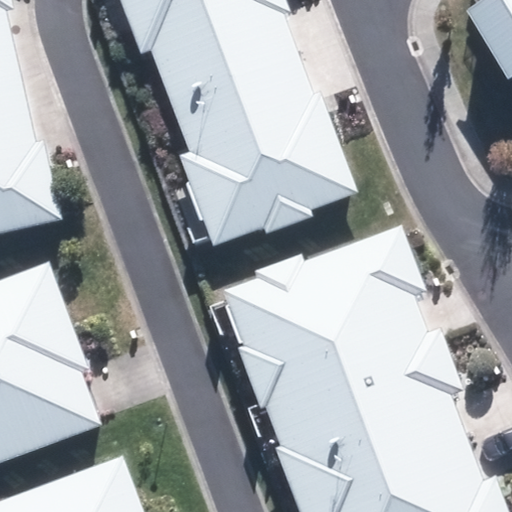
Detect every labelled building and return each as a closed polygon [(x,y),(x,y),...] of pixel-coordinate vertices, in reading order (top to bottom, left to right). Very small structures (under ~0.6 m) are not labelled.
[(0,0),(0,240),(61,227),(9,0),(0,0)] [(117,0),(212,252),(359,197),(284,0),(117,0)] [(511,0),(460,0),(511,84),(511,0)] [(223,296),(302,511),(505,511),(402,230),(223,296)] [(47,267),(0,284),(0,467),(107,427),(47,267)] [(140,511),(121,459),(0,502),(0,511),(140,511)]
